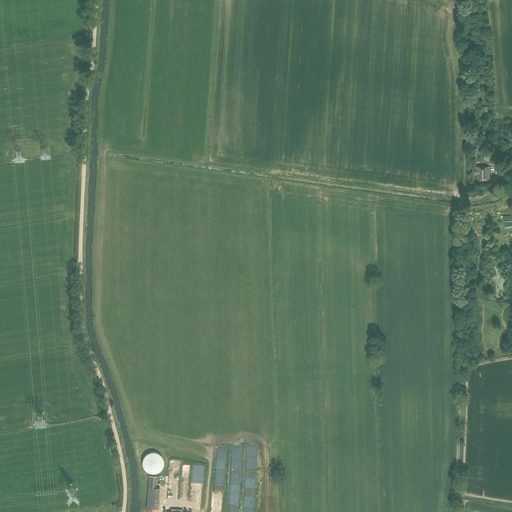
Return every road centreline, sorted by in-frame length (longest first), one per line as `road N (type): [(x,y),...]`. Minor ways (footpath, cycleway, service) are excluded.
road 1 (track): [(96,0),(79,306),(122,466),(123,511)]
road 2 (track): [(511,356),(459,364),(460,210),(495,185)]
road 3 (track): [(454,511),(459,364)]
